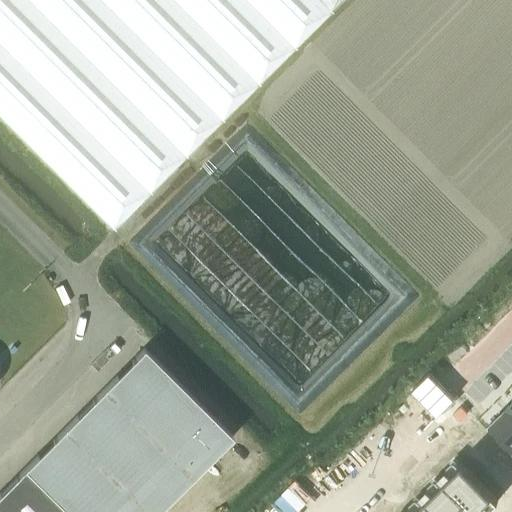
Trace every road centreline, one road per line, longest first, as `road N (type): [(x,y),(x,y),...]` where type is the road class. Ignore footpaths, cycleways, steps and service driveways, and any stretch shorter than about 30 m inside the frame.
road 1 (residential): [(511,327),(324,511)]
road 2 (unknown): [(102,347),(93,299),(0,201)]
road 3 (unclassified): [(0,445),(102,347)]
